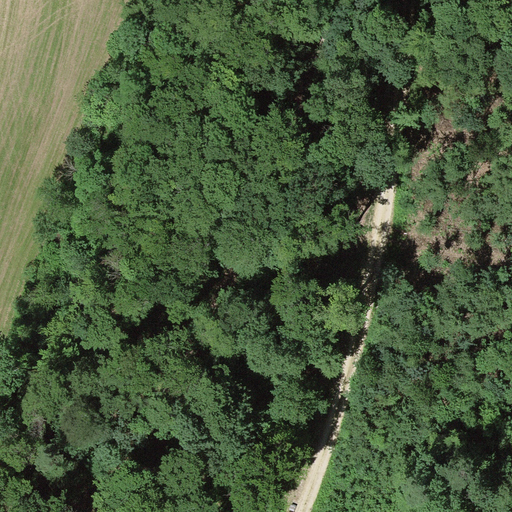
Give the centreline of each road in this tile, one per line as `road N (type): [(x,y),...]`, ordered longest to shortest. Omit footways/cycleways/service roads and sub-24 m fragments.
road 1 (track): [(102,511),(220,274),(312,0)]
road 2 (track): [(312,511),(341,447),(368,297),(399,0)]
